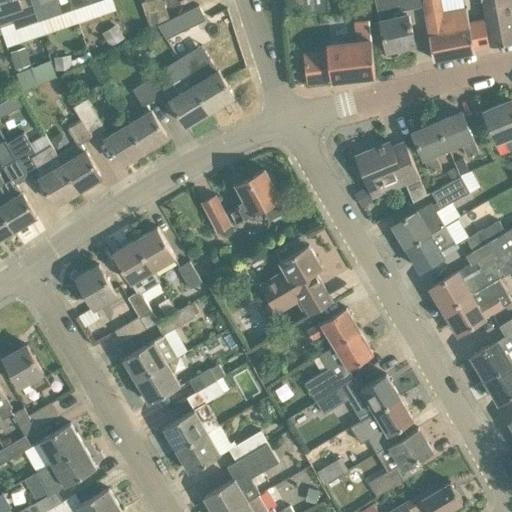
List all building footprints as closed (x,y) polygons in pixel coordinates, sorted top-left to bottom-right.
[(31,0),(0,0),(0,14),(10,11),(16,29),(38,21),(31,0)] [(31,0),(38,21),(75,9),(71,0),(31,0)] [(71,0),(75,9),(101,0),(71,0)] [(170,20),(165,3),(173,0),(145,0),(146,1),(142,3),(151,29),(159,25),(170,20)] [(323,8),(322,0),(286,0),(288,12),(323,8)] [(416,44),(408,10),(422,7),(420,0),(375,0),(380,21),(387,50),(416,44)] [(467,7),(445,10),(443,0),(423,0),(426,16),(425,16),(434,60),(453,56),(454,60),(458,59),(457,55),(475,52),(474,44),(489,41),(485,22),(470,25),(467,7)] [(483,0),(491,46),(511,42),(511,15),(509,0),(483,0)] [(369,19),(368,7),(355,8),(356,21),(359,41),(329,44),(330,51),(304,54),(308,84),(376,76),(369,19)] [(178,16),(170,20),(159,25),(167,38),(185,29),(178,16)] [(102,33),(112,48),(125,40),(122,30),(117,24),(102,33)] [(164,37),(157,28),(148,34),(152,39),(158,41),(164,37)] [(31,64),(25,47),(11,51),(16,69),(31,64)] [(73,68),(71,55),(54,57),(56,70),(73,68)] [(187,71),(195,84),(210,110),(234,96),(218,70),(210,57),(187,71)] [(52,61),(16,73),(23,92),(57,75),(52,61)] [(146,80),(157,97),(166,92),(186,125),(210,110),(195,84),(187,71),(186,71),(167,83),(159,72),(146,80)] [(142,105),(157,97),(146,80),(133,88),(142,105)] [(73,106),(82,119),(92,137),(106,128),(87,97),(73,106)] [(511,99),(484,111),(497,141),(503,138),(508,150),(511,148),(511,99)] [(129,124),(145,150),(168,136),(152,110),(129,124)] [(437,122),(448,146),(461,141),(468,156),(478,152),(462,112),(437,122)] [(68,128),(77,143),(81,141),(82,143),(92,137),(82,119),(68,128)] [(435,152),(448,146),(437,122),(413,132),(424,157),(424,156),(430,172),(441,167),(435,152)] [(121,164),(145,150),(129,124),(105,138),(121,164)] [(10,152),(27,178),(37,172),(56,204),(79,190),(57,154),(51,145),(36,154),(23,132),(6,143),(10,152)] [(85,150),(82,143),(81,141),(77,143),(57,154),(79,190),(102,176),(86,149),(85,150)] [(402,175),(407,186),(413,201),(426,193),(405,142),(404,142),(405,145),(393,150),(390,142),(356,155),(364,174),(367,173),(372,188),(402,175)] [(17,183),(27,178),(10,152),(0,157),(0,161),(10,179),(5,182),(0,173),(0,207),(13,230),(37,215),(17,183)] [(468,169),(463,158),(454,161),(459,173),(468,169)] [(459,173),(456,166),(447,171),(451,178),(459,173)] [(264,208),(269,219),(286,211),(264,169),(238,183),(246,199),(241,202),(242,205),(226,214),(216,195),(203,202),(218,232),(264,208)] [(470,191),(461,176),(431,192),(440,208),(470,191)] [(355,193),(363,206),(374,200),(366,187),(355,193)] [(394,224),(408,247),(431,233),(423,221),(437,212),(432,202),(417,211),(417,210),(394,224)] [(0,237),(13,230),(0,207),(0,237)] [(473,250),(505,231),(499,219),(484,228),(466,238),(473,250)] [(458,247),(456,244),(445,225),(431,233),(408,247),(421,270),(458,247)] [(154,270),(176,257),(158,226),(136,239),(154,270)] [(490,283),(499,278),(511,270),(511,227),(505,231),(473,250),(478,260),(432,287),(445,311),(490,283)] [(275,250),(282,261),(307,246),(301,236),(275,250)] [(147,328),(156,323),(159,321),(142,293),(161,281),(154,270),(136,239),(113,252),(136,291),(128,297),(139,316),(147,328)] [(282,261),(281,261),(285,268),(260,283),(277,312),(300,299),(309,314),(333,301),(315,271),(322,267),(309,245),(307,246),(282,261)] [(178,267),(190,288),(202,281),(190,260),(178,267)] [(77,277),(94,307),(117,294),(99,264),(77,277)] [(459,333),(511,301),(499,278),(490,283),(445,311),(459,333)] [(126,298),(116,303),(113,298),(98,307),(112,330),(137,316),(126,298)] [(194,301),(190,303),(195,313),(200,311),(194,301)] [(190,303),(159,321),(156,323),(163,335),(165,334),(196,315),(195,313),(190,303)] [(346,307),(308,330),(313,339),(328,331),(336,345),(360,330),(346,307)] [(122,342),(147,328),(139,316),(115,330),(122,342)] [(486,379),(511,363),(511,318),(499,326),(505,336),(499,340),(498,340),(472,355),(472,356),(474,355),(479,364),(478,365),(486,379)] [(304,381),(317,402),(337,389),(348,383),(342,372),(374,353),(360,330),(336,345),(320,354),(327,368),(304,381)] [(168,339),(165,334),(163,335),(124,358),(137,380),(168,362),(178,356),(168,339)] [(31,378),(38,390),(50,383),(27,344),(4,357),(20,385),(31,378)] [(150,402),(181,384),(168,362),(137,380),(150,402)] [(219,363),(210,368),(217,379),(225,374),(219,363)] [(511,363),(486,379),(494,392),(495,391),(500,400),(499,401),(500,402),(511,394),(511,363)] [(270,365),(258,372),(264,384),(277,377),(270,365)] [(217,380),(217,379),(210,368),(210,367),(189,379),(196,392),(217,380)] [(362,388),(347,397),(361,420),(375,411),(400,397),(386,374),(362,388)] [(337,389),(317,402),(324,414),(344,401),(343,399),(347,397),(362,388),(356,378),(348,383),(337,389)] [(224,391),(217,380),(196,392),(187,397),(195,409),(224,391)] [(12,407),(4,394),(0,386),(0,414),(3,418),(13,413),(10,408),(12,407)] [(369,434),(375,443),(414,420),(400,397),(375,411),(384,425),(369,434)] [(51,402),(29,414),(37,428),(59,416),(51,402)] [(37,428),(29,414),(24,406),(13,413),(25,435),(37,428)] [(177,449),(208,431),(195,409),(164,427),(177,449)] [(71,422),(40,440),(53,462),(83,444),(71,422)] [(418,427),(391,444),(405,467),(433,451),(418,427)] [(237,461),(269,443),(261,430),(229,448),(237,461)] [(190,471),(221,453),(208,431),(177,449),(190,471)] [(25,435),(0,449),(0,463),(31,446),(25,435)] [(269,443),(237,461),(227,467),(234,479),(205,496),(213,511),(229,511),(259,494),(260,493),(251,477),(279,461),(269,443)] [(43,511),(63,501),(57,489),(66,484),(66,485),(97,467),(83,444),(53,462),(35,472),(48,494),(16,511),(43,511)] [(341,456),(317,471),(324,484),(348,469),(341,456)] [(377,495),(405,479),(400,471),(397,465),(387,470),(368,482),(377,495)] [(435,491),(432,487),(390,511),(445,511),(463,501),(451,482),(435,491)] [(109,487),(82,503),(76,493),(63,501),(43,511),(118,511),(122,510),(109,487)] [(316,503),(320,490),(308,487),(305,501),(316,503)] [(294,511),(291,505),(277,511),(276,511),(274,507),(268,509),(259,494),(229,511),(294,511)] [(378,511),(374,503),(359,511),(378,511)]
